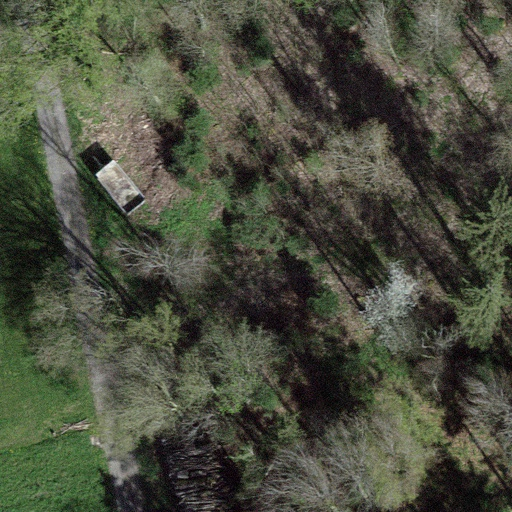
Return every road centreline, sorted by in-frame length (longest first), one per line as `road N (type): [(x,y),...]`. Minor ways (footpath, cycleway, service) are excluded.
road 1 (track): [(48,76),(137,511)]
road 2 (track): [(373,0),(48,76)]
